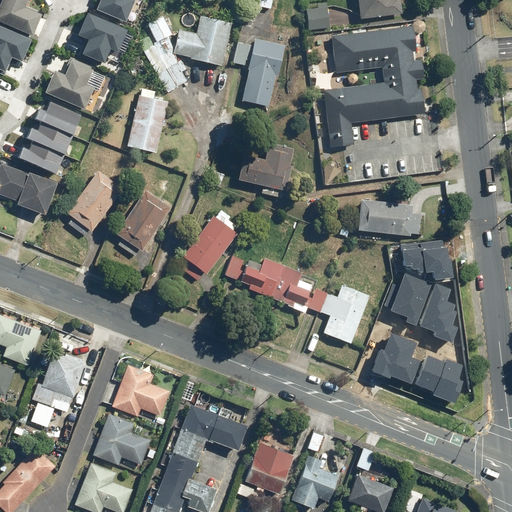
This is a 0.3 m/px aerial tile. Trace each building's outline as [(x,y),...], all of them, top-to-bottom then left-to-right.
[(0,0),(0,20),(32,34),(42,12),(25,5),(27,0),(0,0)] [(97,0),(95,8),(124,20),(132,0),(97,0)] [(269,9),(271,0),(249,0),(249,4),(269,9)] [(356,0),(359,19),(401,14),(398,0),(356,0)] [(328,27),(325,3),(316,4),(317,7),(305,9),(308,30),(328,27)] [(127,28),(87,11),(78,33),(86,36),(80,52),(103,62),(109,46),(118,50),(127,28)] [(171,34),(161,15),(147,23),(156,41),(171,34)] [(221,66),(230,22),(199,16),(195,33),(177,29),(172,53),(190,57),(189,59),(221,66)] [(30,37),(0,23),(0,67),(6,70),(12,55),(21,58),(30,37)] [(381,65),(383,80),(322,88),(329,143),(353,140),(351,121),(424,112),(421,85),(417,85),(416,77),(422,77),(420,56),(414,57),(413,50),(415,49),(412,24),(331,34),(335,71),(381,65)] [(277,74),(284,43),(255,36),(240,100),(268,106),(275,73),(277,74)] [(186,80),(163,41),(143,52),(166,92),(186,80)] [(243,65),(249,45),(237,41),(232,62),(243,65)] [(45,91),(84,108),(94,86),(85,82),(92,67),(69,57),(63,73),(54,69),(45,91)] [(154,153),(166,101),(138,94),(126,146),(154,153)] [(19,156),(56,172),(80,113),(49,100),(45,110),(39,107),(35,118),(41,120),(37,129),(31,127),(26,137),(33,140),(29,149),(23,146),(19,156)] [(284,190),(290,166),(288,166),(292,148),(267,142),(263,159),(242,154),(237,180),(284,190)] [(54,184),(0,163),(0,193),(16,200),(15,204),(43,214),(54,184)] [(91,231),(122,189),(97,171),(66,213),(91,231)] [(170,206),(144,189),(115,234),(141,251),(170,206)] [(412,205),(360,200),(357,231),(409,236),(409,233),(420,234),(422,215),(411,214),(412,205)] [(205,274),(236,233),(212,215),(181,256),(205,274)] [(402,247),(405,267),(413,266),(413,269),(418,268),(419,273),(434,271),(435,280),(452,278),(447,248),(443,248),(442,241),(402,247)] [(238,281),(242,269),(239,268),(243,260),(232,256),(224,275),(238,281)] [(300,272),(263,258),(260,264),(248,259),(239,281),(248,285),(247,289),(286,304),(285,306),(304,313),(306,307),(318,312),(326,292),(316,289),(314,294),(307,292),(310,284),(297,279),(300,272)] [(392,285),(384,307),(409,316),(406,322),(416,326),(433,285),(405,274),(400,288),(392,285)] [(436,283),(421,326),(435,331),(434,335),(452,342),(457,328),(451,326),(456,311),(453,310),(455,305),(447,302),(452,289),(436,283)] [(349,343),(367,295),(340,285),(336,297),(326,293),(319,312),(328,315),(321,333),(349,343)] [(40,330),(0,314),(0,344),(5,346),(2,355),(26,365),(40,330)] [(380,348),(370,372),(390,380),(393,374),(412,382),(420,361),(410,357),(416,343),(392,333),(385,351),(380,348)] [(75,339),(70,352),(83,357),(88,344),(75,339)] [(94,366),(52,351),(40,384),(37,382),(31,399),(50,406),(53,399),(69,405),(77,383),(86,386),(94,366)] [(428,356),(416,384),(436,392),(435,395),(454,402),(463,381),(459,380),(464,366),(447,359),(446,363),(428,356)] [(14,369),(0,363),(0,393),(4,395),(14,369)] [(152,374),(127,364),(110,406),(136,416),(139,408),(159,415),(168,390),(148,383),(152,374)] [(216,415),(189,405),(148,511),(186,511),(186,505),(203,511),(205,511),(215,488),(189,479),(205,438),(236,450),(246,425),(216,414),(216,415)] [(132,422),(107,413),(91,455),(117,465),(120,456),(139,464),(149,439),(129,432),(132,422)] [(322,436),(312,431),(306,447),(316,452),(322,436)] [(291,455),(257,442),(243,480),(277,493),(291,455)] [(11,511),(55,465),(35,446),(2,482),(4,483),(0,487),(0,506),(6,511),(11,511)] [(373,452),(362,447),(355,465),(366,469),(373,452)] [(319,460),(306,455),(289,499),(312,508),(316,497),(326,501),(336,474),(317,467),(319,460)] [(115,472),(90,462),(73,504),(93,511),(100,511),(102,506),(118,511),(122,511),(131,489),(111,481),(115,472)] [(381,511),(391,487),(356,473),(346,499),(377,511),(381,511)] [(257,491),(238,483),(235,492),(254,500),(257,491)] [(453,511),(454,511),(420,497),(413,511),(453,511)]
